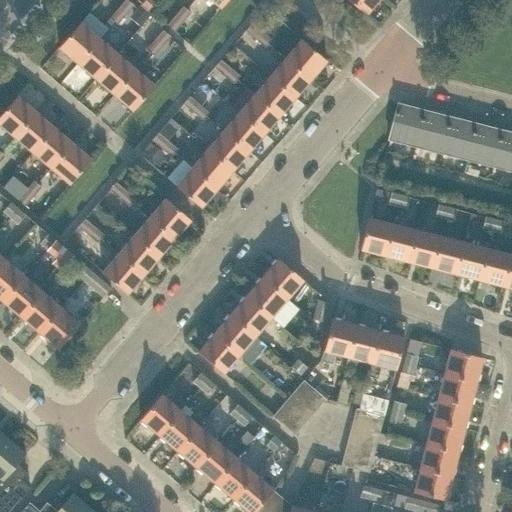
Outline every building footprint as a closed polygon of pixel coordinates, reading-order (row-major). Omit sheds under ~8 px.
[(124,0),(119,7),(126,14),(134,4),(129,0),(124,0)] [(152,12),(160,2),(158,1),(158,0),(144,0),(142,3),(152,12)] [(348,0),(365,14),(377,0),(348,0)] [(140,25),(151,12),(141,3),(130,16),(140,25)] [(175,15),(183,22),(191,12),(183,5),(175,15)] [(118,23),(126,14),(119,7),(110,17),(118,23)] [(190,40),(206,21),(197,13),(181,32),(190,40)] [(175,31),(183,22),(175,15),(167,24),(175,31)] [(77,63),(99,38),(80,22),(59,47),(77,63)] [(256,38),(262,31),(252,22),(246,29),(256,38)] [(155,38),(163,45),(171,36),(163,29),(155,38)] [(262,31),(256,38),(265,46),(271,39),(262,31)] [(96,78),(117,53),(99,38),(77,63),(96,78)] [(154,55),(163,45),(155,38),(147,48),(154,55)] [(311,78),(326,60),(301,39),(286,57),(311,78)] [(114,94),(135,69),(117,53),(96,78),(114,94)] [(295,96),(311,78),(286,57),(270,75),(295,96)] [(224,74),(230,68),(220,59),(214,66),(224,74)] [(230,68),(224,74),(233,83),(239,76),(230,68)] [(133,110),(154,85),(135,69),(114,94),(133,110)] [(280,114),(295,96),(270,75),(255,93),(280,114)] [(264,133),(280,114),(255,93),(239,112),(264,133)] [(0,123),(14,136),(36,111),(17,95),(0,114),(0,123)] [(193,110),(199,103),(190,95),(183,102),(193,110)] [(199,103),(193,110),(203,118),(209,111),(199,103)] [(410,108),(410,106),(398,103),(389,138),(390,139),(390,136),(400,139),(400,141),(415,145),(423,111),(410,108)] [(436,114),(436,113),(424,110),(423,111),(415,145),(416,145),(416,143),(426,146),(426,148),(440,152),(449,118),(436,114)] [(32,152),(54,127),(36,111),(14,136),(32,152)] [(176,111),(170,119),(182,130),(189,122),(176,111)] [(248,151),(264,133),(239,112),(223,130),(248,151)] [(462,121),(462,120),(449,116),(449,118),(440,152),(441,152),(442,150),(452,152),(451,155),(466,158),(475,124),(462,121)] [(488,128),(488,126),(475,123),(475,124),(466,158),(467,159),(468,156),(478,159),(478,161),(492,165),(501,131),(488,128)] [(51,167),(72,143),(54,127),(32,152),(51,167)] [(233,169),(248,151),(223,130),(208,148),(233,169)] [(511,132),(501,130),(501,131),(492,165),(494,165),(494,163),(504,166),(504,168),(511,170),(511,132)] [(161,147),(168,140),(158,132),(152,139),(161,147)] [(168,140),(161,147),(171,155),(178,147),(168,140)] [(69,183),(91,158),(72,143),(51,167),(69,183)] [(158,166),(166,157),(163,155),(164,153),(152,143),(144,153),(158,166)] [(217,187),(233,169),(208,148),(192,166),(217,187)] [(201,207),(217,187),(192,166),(176,185),(201,207)] [(26,189),(33,195),(41,186),(34,179),(26,189)] [(120,196),(126,189),(116,181),(110,188),(120,196)] [(389,197),(391,191),(376,187),(375,193),(389,197)] [(25,205),(33,195),(26,189),(17,198),(25,205)] [(126,189),(120,196),(129,205),(135,198),(126,189)] [(397,205),(400,194),(391,191),(389,197),(388,202),(397,205)] [(400,194),(397,205),(407,207),(410,196),(400,194)] [(174,237),(190,219),(165,197),(149,216),(174,237)] [(17,222),(25,213),(10,200),(3,209),(17,222)] [(444,217),(447,206),(438,203),(435,215),(444,217)] [(447,206),(444,217),(454,219),(457,208),(447,206)] [(479,224),(481,217),(471,214),(469,222),(479,224)] [(159,255),(174,237),(149,216),(134,234),(159,255)] [(491,229),(494,218),(485,216),(482,227),(491,229)] [(392,223),(369,217),(360,248),(384,254),(392,223)] [(88,234),(95,226),(84,218),(78,225),(88,234)] [(494,218),(491,229),(501,232),(504,220),(494,218)] [(408,260),(416,229),(392,223),(384,254),(408,260)] [(95,226),(88,234),(99,242),(105,235),(95,226)] [(431,266),(439,235),(416,229),(408,260),(431,266)] [(55,254),(63,245),(48,233),(40,242),(55,254)] [(143,274),(159,255),(134,234),(118,252),(143,274)] [(463,241),(440,235),(439,235),(431,266),(455,273),(463,241)] [(479,279),(487,247),(463,241),(455,273),(479,279)] [(502,285),(510,253),(487,247),(479,279),(502,285)] [(127,293),(143,274),(118,252),(102,271),(127,293)] [(511,287),(511,253),(510,253),(502,285),(511,287)] [(287,298),(303,279),(278,258),(262,276),(287,298)] [(0,298),(2,300),(24,275),(5,259),(0,265),(0,298)] [(85,279),(92,270),(83,262),(75,271),(85,279)] [(92,270),(85,279),(103,295),(111,286),(92,270)] [(21,316),(42,291),(24,275),(2,300),(21,316)] [(271,316),(287,298),(262,276),(246,295),(271,316)] [(39,332),(61,307),(42,291),(21,316),(39,332)] [(255,335),(271,316),(246,295),(230,313),(255,335)] [(330,302),(319,299),(318,299),(313,318),(324,321),(325,321),(330,302)] [(58,348),(80,323),(61,307),(39,332),(58,348)] [(240,353),(255,335),(230,313),(215,332),(240,353)] [(322,329),(324,321),(313,318),(311,326),(322,329)] [(356,324),(333,318),(332,318),(324,349),(348,356),(356,324)] [(371,362),(380,330),(356,324),(348,356),(346,365),(355,367),(357,358),(371,362)] [(396,368),(404,336),(380,330),(371,362),(396,368)] [(223,372),(240,353),(215,332),(198,351),(223,372)] [(482,356),(456,350),(450,348),(444,372),(476,381),(482,356)] [(404,363),(415,365),(418,356),(407,353),(404,363)] [(308,365),(307,364),(298,357),(292,365),(298,371),(301,373),(308,365)] [(413,375),(415,365),(404,363),(401,372),(413,375)] [(351,381),(354,372),(345,370),(343,379),(351,381)] [(299,375),(301,373),(298,371),(290,381),(297,387),(304,379),(299,375)] [(201,387),(209,378),(201,372),(194,380),(201,387)] [(470,404),(476,381),(444,372),(438,396),(470,404)] [(209,378),(201,387),(208,393),(216,384),(209,378)] [(325,398),(326,397),(304,379),(297,387),(296,388),(318,406),(319,406),(318,405),(325,398)] [(352,381),(351,381),(343,379),(337,400),(347,403),(352,381)] [(318,407),(318,406),(296,388),(289,397),(311,415),(312,415),(311,414),(317,407),(318,407)] [(160,435),(181,410),(161,393),(140,418),(160,435)] [(464,428),(470,404),(438,396),(432,420),(464,428)] [(311,416),(311,415),(289,397),(282,406),(304,424),(305,423),(304,423),(310,415),(311,416)] [(391,410),(403,413),(406,403),(394,400),(391,410)] [(238,418),(246,409),(238,403),(230,412),(238,418)] [(303,424),(304,424),(282,406),(275,415),(296,433),(297,432),(297,431),(303,424)] [(384,415),(357,408),(356,408),(356,410),(357,410),(354,419),(353,419),(353,420),(381,427),(384,415)] [(246,409),(238,418),(245,425),(253,416),(246,409)] [(178,451),(200,426),(181,410),(160,435),(178,451)] [(401,422),(403,413),(391,410),(389,419),(401,422)] [(378,438),(381,427),(353,420),(354,421),(351,430),(350,430),(350,431),(378,438)] [(458,451),(464,428),(432,420),(426,443),(458,451)] [(197,467),(218,442),(200,426),(178,451),(197,467)] [(375,449),(378,438),(350,431),(350,432),(351,432),(348,441),(347,441),(347,442),(375,449)] [(0,511),(8,511),(30,487),(20,479),(26,472),(16,462),(24,452),(1,433),(0,433),(0,511)] [(275,450),(283,441),(275,434),(267,443),(275,450)] [(215,482),(237,457),(218,442),(197,467),(215,482)] [(372,460),(375,449),(347,442),(348,443),(345,452),(344,453),(372,460)] [(452,475),(458,451),(426,443),(420,467),(452,475)] [(369,472),(372,460),(344,453),(345,454),(343,463),(342,463),(341,464),(369,472)] [(234,498),(255,473),(237,457),(215,482),(234,498)] [(445,499),(452,475),(420,467),(413,491),(445,499)] [(256,511),(274,490),(274,489),(255,473),(234,498),(249,511),(253,511),(255,511),(256,511)] [(360,496),(369,498),(369,499),(372,487),(363,485),(360,496)] [(372,487),(369,499),(380,501),(383,490),(372,487)] [(274,490),(256,511),(257,511),(274,511),(283,498),(282,497),(282,498),(275,492),(275,491),(274,490)] [(94,511),(90,509),(72,493),(57,510),(47,501),(39,510),(29,501),(20,511),(94,511)] [(416,511),(419,499),(407,496),(404,507),(416,511)] [(291,505),(283,499),(284,498),(283,498),(274,511),(289,511),(292,505),(291,505)] [(419,499),(416,511),(422,511),(441,511),(443,506),(444,506),(444,505),(419,499)]
